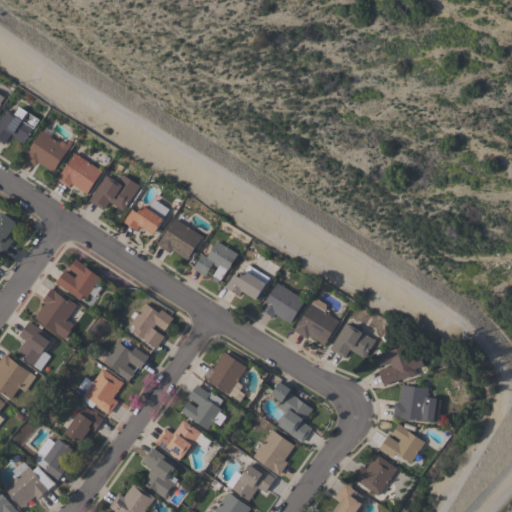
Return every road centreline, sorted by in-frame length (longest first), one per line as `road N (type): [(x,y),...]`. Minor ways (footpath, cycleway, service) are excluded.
road 1 (residential): [(0,176),(340,390),(356,416)]
road 2 (residential): [(213,315),(67,511)]
